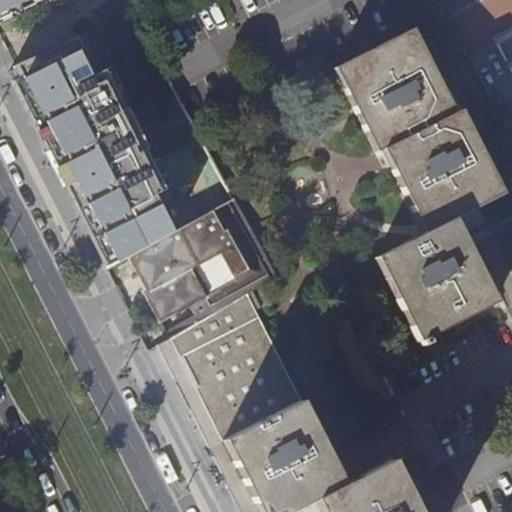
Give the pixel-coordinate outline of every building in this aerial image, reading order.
[(0,0),(0,11),(23,0),(0,0)] [(511,0),(437,0),(465,52),(492,37),(511,74),(511,0)] [(381,151),(423,234),(374,259),(416,343),(418,342),(421,347),(427,343),(425,338),(496,303),(453,219),(502,195),(459,111),(453,113),(422,53),(426,51),(415,29),(329,72),(341,94),(344,93),(375,153),(381,151)] [(86,35),(11,72),(108,267),(183,229),(86,35)] [(198,320),(260,285),(276,276),(263,254),(251,260),(229,222),(226,223),(219,210),(131,259),(163,318),(189,304),(198,320)] [(198,320),(158,344),(241,511),(289,511),(314,500),(320,511),(417,511),(391,460),(342,485),(256,313),(270,305),(260,285),(198,320)]
